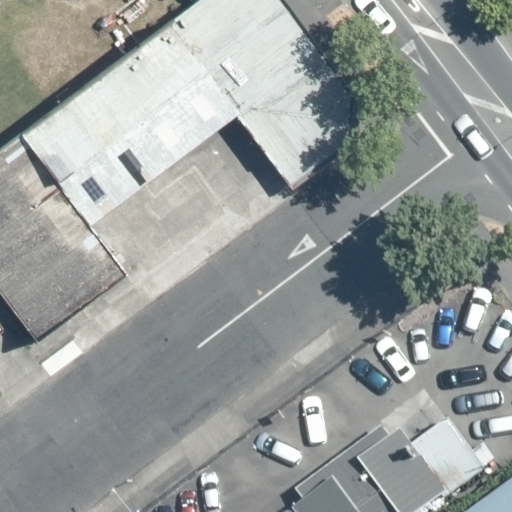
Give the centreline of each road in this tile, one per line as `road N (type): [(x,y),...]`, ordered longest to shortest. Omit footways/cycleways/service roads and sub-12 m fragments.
road 1 (residential): [(0,500),(474,129)]
road 2 (secondary): [(474,129),(377,0)]
